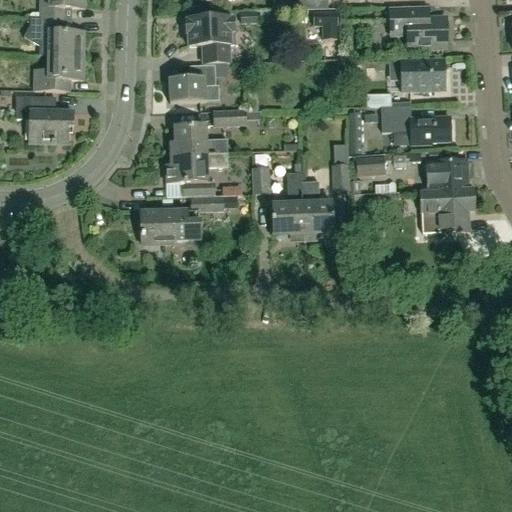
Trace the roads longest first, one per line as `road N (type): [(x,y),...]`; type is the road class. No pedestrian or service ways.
road 1 (residential): [(0,204),(55,197),(108,152),(124,102),(127,0)]
road 2 (residential): [(511,203),(490,155),(479,0)]
road 3 (residential): [(511,296),(473,309),(421,312),(348,304)]
